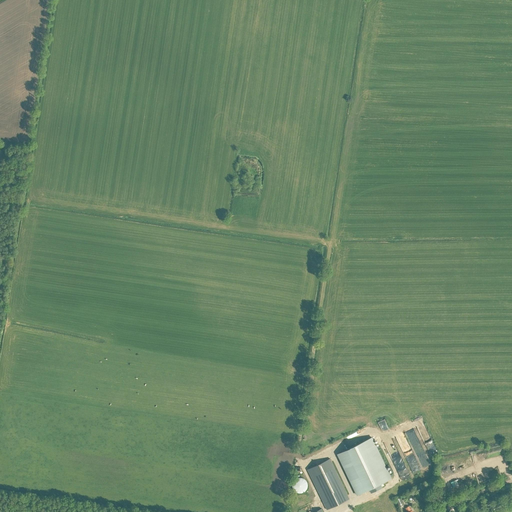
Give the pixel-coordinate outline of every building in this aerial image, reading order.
[(379,422),(382,427),(388,424),(386,418),(379,422)] [(433,438),(426,426),(420,429),(418,426),(415,428),(418,433),(420,432),(423,437),(425,442),(433,438)] [(337,454),(356,495),(392,478),(372,437),(337,454)] [(326,509),(349,498),(330,458),(307,469),(326,509)] [(304,479),(302,477),(299,477),(297,477),(295,479),(293,480),(292,482),(292,485),(292,487),(293,490),(295,491),(297,492),(299,493),(302,492),(304,491),(306,490),(307,487),(307,485),(307,482),(306,480),(304,479)] [(396,499),(399,507),(404,505),(400,497),(396,499)]
